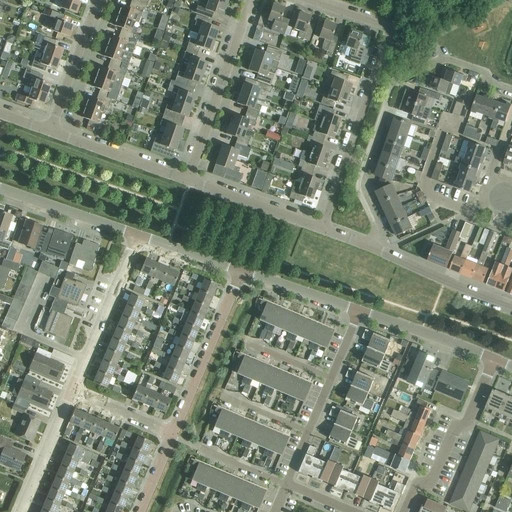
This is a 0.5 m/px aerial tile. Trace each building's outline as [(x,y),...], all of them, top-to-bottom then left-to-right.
[(56,0),(62,2),(60,8),(77,14),(81,2),(74,0),(56,0)] [(131,0),(131,3),(144,8),(146,9),(148,0),(131,0)] [(227,6),(210,0),(208,0),(207,5),(201,3),(200,8),(197,7),(195,13),(211,18),(213,13),(223,16),(227,6)] [(122,6),(118,16),(134,22),(138,23),(144,8),(131,3),(129,8),(122,6)] [(273,4),(267,20),(273,22),(271,31),(284,35),(289,21),(281,19),(285,8),(273,4)] [(43,15),(50,17),(48,23),(54,25),(52,31),(68,37),(73,25),(61,21),(63,16),(51,11),(45,9),(43,15)] [(299,12),(294,29),(300,31),(297,38),(309,41),(313,29),(307,28),(311,16),(299,12)] [(198,34),(215,40),(219,29),(207,25),(209,20),(196,15),(194,21),(196,21),(194,26),(200,28),(198,34)] [(122,28),(120,34),(133,38),(137,29),(132,27),(134,22),(118,16),(115,26),(122,28)] [(324,21),(319,38),(325,40),(321,50),(327,52),(325,55),(331,57),(338,38),(332,36),(336,25),(324,21)] [(340,54),(344,55),(348,57),(348,55),(351,56),(349,61),(359,65),(365,47),(358,45),(362,34),(351,30),(345,46),(343,46),(340,54)] [(111,37),(107,47),(132,55),(137,40),(133,38),(120,34),(118,39),(111,37)] [(186,49),(198,53),(200,47),(211,51),(215,40),(198,34),(196,41),(190,39),(186,49)] [(38,35),(35,44),(46,47),(44,54),(60,60),(64,50),(54,46),(56,41),(38,35)] [(107,47),(104,56),(111,59),(109,64),(119,68),(120,68),(127,70),(132,55),(107,47)] [(255,50),(252,60),(276,69),(282,52),(267,47),(265,53),(255,50)] [(187,67),(203,73),(207,62),(196,58),(198,53),(186,49),(183,59),(189,61),(187,67)] [(44,54),(37,51),(31,67),(45,72),(47,66),(57,70),(60,60),(44,54)] [(276,69),(252,60),(248,71),(258,74),(256,80),(271,85),(276,69)] [(100,67),(96,77),(113,83),(121,86),(127,70),(120,68),(119,68),(109,64),(107,70),(100,67)] [(175,82),(186,86),(188,80),(199,84),(203,73),(187,67),(184,74),(178,72),(175,82)] [(26,69),(23,78),(28,80),(26,87),(31,88),(48,94),(51,84),(42,81),(43,76),(26,69)] [(333,83),(330,89),(348,95),(352,85),(342,81),(344,76),(332,71),(328,81),(333,83)] [(448,71),(445,81),(450,83),(454,85),(460,87),(462,81),(466,82),(468,77),(448,71)] [(295,75),(291,85),(297,88),(301,78),(295,75)] [(300,89),(306,91),(310,78),(304,76),(300,89)] [(100,90),(98,95),(109,99),(111,93),(109,93),(113,83),(96,77),(93,87),(100,90)] [(435,78),(431,88),(450,95),(454,85),(450,83),(445,81),(435,78)] [(175,101),(192,107),(195,96),(184,92),(186,86),(175,82),(171,81),(167,91),(177,94),(175,101)] [(244,83),(240,94),(257,99),(259,94),(265,96),(266,92),(270,93),(272,87),(257,82),(255,87),(244,83)] [(48,94),(31,88),(26,87),(23,97),(17,95),(15,100),(33,106),(34,101),(44,104),(48,94)] [(409,95),(406,102),(426,108),(431,110),(434,100),(440,101),(442,95),(421,88),(419,94),(411,92),(410,96),(409,95)] [(348,95),(330,89),(328,95),(324,93),(320,103),(333,108),(335,102),(345,106),(348,95)] [(248,108),(246,113),(257,117),(261,107),(255,105),(257,99),(240,94),(237,104),(248,108)] [(89,98),(86,108),(102,113),(104,108),(108,109),(111,100),(109,99),(98,95),(96,100),(89,98)] [(473,97),(466,95),(463,104),(459,116),(466,118),(473,97)] [(477,113),(483,115),(490,98),(485,96),(484,98),(478,96),(472,113),(477,114),(477,113)] [(490,119),(494,120),(500,104),(493,102),(494,99),(490,98),(483,115),(490,117),(490,119)] [(163,115),(174,119),(176,114),(188,118),(192,107),(175,101),(173,107),(167,105),(163,115)] [(426,108),(406,102),(404,109),(405,109),(404,113),(414,116),(412,122),(426,127),(428,121),(422,119),(426,108)] [(463,104),(457,102),(453,114),(459,116),(463,104)] [(500,104),(494,120),(491,128),(496,130),(500,121),(506,123),(511,105),(507,104),(506,106),(500,104)] [(322,123),(337,128),(340,118),(332,116),(334,110),(319,105),(317,111),(314,120),(316,121),(322,123)] [(102,113),(86,108),(82,118),(89,120),(87,126),(100,130),(104,120),(100,119),(102,113)] [(233,114),(229,124),(246,130),(248,125),(254,127),(257,117),(246,113),(244,118),(233,114)] [(163,134),(180,140),(184,129),(172,125),(174,119),(163,115),(160,125),(166,128),(163,134)] [(278,124),(284,126),(286,118),(280,116),(278,124)] [(395,119),(391,131),(408,137),(412,125),(395,119)] [(314,132),(312,137),(324,141),(325,136),(333,138),(337,128),(322,123),(316,121),(313,131),(314,132)] [(237,138),(235,143),(247,147),(250,138),(244,135),(246,130),(229,124),(226,134),(237,138)] [(463,136),(475,140),(477,134),(466,130),(463,136)] [(391,131),(387,142),(404,148),(408,137),(391,131)] [(176,151),(180,140),(163,134),(157,132),(151,149),(163,153),(165,147),(176,151)] [(447,135),(444,146),(449,148),(453,137),(447,135)] [(313,148),(311,154),(326,159),(330,149),(322,146),(324,141),(312,137),(308,136),(307,141),(310,142),(309,147),(313,148)] [(486,144),(497,148),(499,141),(488,138),(486,144)] [(387,142),(383,153),(400,159),(404,148),(387,142)] [(469,148),(467,154),(484,160),(486,156),(484,155),(486,148),(469,142),(468,148),(469,148)] [(222,145),(219,155),(235,161),(237,155),(247,159),(251,149),(247,147),(235,143),(234,149),(222,145)] [(303,151),(298,166),(302,168),(313,172),(315,166),(323,169),(326,159),(311,154),(303,151)] [(383,153),(379,165),(396,171),(402,173),(406,161),(400,159),(383,153)] [(457,158),(455,163),(462,165),(478,171),(480,164),(483,165),(484,160),(467,154),(465,160),(457,158)] [(235,161),(219,155),(215,165),(227,169),(225,174),(241,180),(243,174),(238,172),(240,168),(233,166),(235,161)] [(375,176),(381,178),(392,182),(396,171),(379,165),(375,176)] [(461,171),(459,177),(477,183),(478,178),(476,178),(478,171),(462,165),(460,170),(461,171)] [(302,179),(300,184),(316,190),(319,180),(311,177),(313,172),(302,168),(298,178),(302,179)] [(442,171),(435,169),(432,180),(438,182),(442,171)] [(241,180),(225,174),(223,178),(241,185),(242,180),(241,180)] [(477,183),(459,177),(457,183),(456,182),(454,188),(470,194),(473,187),(475,187),(477,183)] [(376,192),(381,203),(398,196),(392,183),(392,182),(381,178),(379,184),(381,190),(376,192)] [(294,182),(288,198),(302,203),(304,197),(312,200),(316,190),(300,184),(294,182)] [(381,203),(386,214),(403,207),(398,196),(381,203)] [(386,214),(391,225),(407,218),(403,207),(386,214)] [(506,225),(510,211),(506,209),(501,223),(506,225)] [(0,247),(9,251),(10,247),(12,243),(4,240),(12,216),(0,211),(0,247)] [(432,212),(426,215),(429,221),(430,221),(433,226),(438,223),(432,212)] [(407,218),(391,225),(396,236),(413,229),(407,218)] [(30,249),(40,253),(45,238),(39,236),(43,226),(25,221),(18,243),(31,247),(30,249)] [(485,229),(479,243),(485,246),(491,231),(489,230),(485,229)] [(45,238),(40,253),(51,256),(51,254),(64,258),(72,236),(55,230),(51,240),(45,238)] [(428,261),(447,269),(452,256),(461,233),(454,230),(446,250),(434,245),(428,261)] [(477,265),(472,279),(483,284),(489,269),(482,267),(496,233),(491,231),(485,246),(482,255),(479,261),(477,265)] [(69,264),(75,267),(77,260),(84,263),(82,269),(91,272),(100,246),(83,240),(82,246),(75,244),(69,264)] [(449,270),(461,275),(468,256),(472,247),(466,245),(460,259),(452,256),(447,269),(450,270),(449,270)] [(12,262),(16,249),(10,247),(9,251),(6,260),(12,262)] [(487,285),(495,288),(511,249),(507,247),(500,265),(496,263),(487,285)] [(511,249),(495,288),(504,292),(511,272),(511,269),(508,268),(511,258),(511,249)] [(479,261),(468,256),(461,275),(472,279),(477,265),(479,261)] [(16,272),(19,264),(6,260),(3,259),(1,267),(0,266),(0,288),(3,289),(10,270),(16,272)] [(140,272),(151,277),(157,264),(146,259),(140,272)] [(42,261),(37,272),(43,274),(47,263),(42,261)] [(53,265),(47,263),(43,274),(48,276),(53,265)] [(151,277),(162,282),(168,268),(157,264),(151,277)] [(58,268),(53,265),(48,276),(54,279),(58,268)] [(26,268),(24,273),(35,277),(37,272),(26,268)] [(168,268),(162,282),(174,286),(179,273),(168,268)] [(24,273),(21,278),(33,283),(35,277),(24,273)] [(55,294),(51,303),(64,309),(67,303),(76,306),(78,300),(84,285),(64,277),(57,295),(55,294)] [(21,278),(19,284),(30,288),(33,283),(21,278)] [(204,279),(199,291),(213,296),(217,285),(204,279)] [(19,284),(17,289),(28,294),(30,288),(19,284)] [(145,291),(134,286),(132,291),(143,296),(145,291)] [(98,287),(95,291),(103,296),(106,291),(98,287)] [(160,287),(155,299),(159,300),(164,289),(160,287)] [(17,289),(14,295),(25,299),(28,294),(17,289)] [(199,291),(195,301),(208,307),(213,296),(199,291)] [(130,293),(125,305),(140,311),(145,300),(130,293)] [(12,300),(12,299),(0,294),(0,301),(10,305),(12,300)] [(12,300),(23,305),(25,299),(14,295),(12,299),(12,300)] [(264,329),(268,331),(278,306),(263,299),(259,304),(264,307),(259,320),(266,323),(264,329)] [(10,305),(10,306),(21,311),(23,305),(12,300),(10,305)] [(195,301),(190,312),(204,318),(208,307),(195,301)] [(64,309),(51,303),(48,313),(50,313),(43,331),(63,339),(69,324),(71,318),(62,314),(64,309)] [(125,305),(121,316),(135,322),(154,330),(156,326),(142,321),(143,319),(137,316),(140,311),(125,305)] [(10,306),(7,311),(18,316),(21,311),(10,306)] [(275,327),(282,330),(290,311),(278,306),(268,331),(272,333),(275,327)] [(145,314),(160,320),(162,313),(154,310),(153,312),(147,309),(145,314)] [(7,311),(5,317),(16,322),(18,316),(7,311)] [(286,339),(290,340),(301,315),(290,311),(282,330),(289,332),(286,339)] [(190,312),(185,324),(199,330),(204,318),(190,312)] [(297,336),(304,339),(312,320),(301,315),(290,340),(294,342),(297,336)] [(121,316),(116,327),(130,333),(135,322),(121,316)] [(16,322),(5,317),(1,326),(12,331),(16,322)] [(308,348),(312,350),(323,325),(312,320),(304,339),(311,342),(308,348)] [(181,335),(194,340),(199,330),(185,324),(181,334),(181,335)] [(323,325),(312,350),(316,351),(319,345),(326,348),(334,329),(323,325)] [(116,327),(111,338),(125,344),(128,339),(130,333),(116,327)] [(368,347),(385,355),(392,341),(366,330),(363,338),(371,342),(369,347),(368,347)] [(175,332),(174,336),(179,338),(176,345),(176,346),(190,351),(194,340),(181,335),(181,334),(175,332)] [(22,336),(20,342),(26,345),(29,338),(22,336)] [(157,337),(153,346),(161,349),(163,345),(165,340),(157,337)] [(111,338),(107,349),(121,355),(125,344),(111,338)] [(176,346),(171,357),(185,363),(190,351),(176,346)] [(385,355),(368,347),(368,348),(369,348),(363,362),(388,373),(392,364),(383,360),(385,355)] [(29,368),(57,380),(63,365),(49,359),(51,354),(38,348),(29,368)] [(153,348),(151,352),(165,358),(166,354),(153,348)] [(107,349),(102,360),(116,366),(121,355),(107,349)] [(241,383),(245,384),(256,359),(240,353),(237,357),(242,361),(236,373),(244,377),(241,383)] [(409,382),(424,389),(425,385),(436,389),(435,390),(462,401),(470,383),(433,367),(436,359),(421,353),(409,382)] [(171,357),(167,368),(181,374),(185,363),(171,357)] [(252,380),(259,383),(267,364),(256,359),(245,384),(249,386),(252,380)] [(102,360),(97,371),(111,377),(116,366),(102,360)] [(263,392),(268,394),(278,369),(267,364),(259,383),(266,386),(263,392)] [(128,371),(122,368),(119,374),(128,378),(131,372),(128,371)] [(181,374),(167,368),(162,379),(176,385),(181,374)] [(352,385),(351,386),(369,393),(375,379),(350,368),(346,377),(355,381),(352,386),(352,385)] [(274,389),(281,392),(289,373),(278,369),(268,394),(271,396),(274,389)] [(111,377),(97,371),(92,382),(107,388),(111,377)] [(285,401),(290,403),(300,378),(289,373),(281,392),(288,395),(285,401)] [(17,396),(45,408),(52,393),(37,387),(39,381),(26,376),(17,396)] [(149,391),(155,379),(150,377),(145,389),(137,386),(131,401),(142,406),(149,391)] [(300,378),(290,403),(294,405),(296,399),(303,402),(311,383),(300,378)] [(176,388),(165,383),(162,389),(163,390),(174,394),(176,388)] [(369,393),(351,386),(352,387),(346,400),(371,411),(375,402),(367,399),(369,393)] [(496,404),(501,392),(496,390),(496,391),(493,390),(489,401),(496,404)] [(149,391),(142,406),(153,410),(159,395),(156,394),(149,391)] [(501,392),(496,404),(503,407),(508,396),(506,395),(501,392)] [(159,395),(153,410),(165,415),(171,400),(160,396),(159,395)] [(510,397),(508,396),(503,407),(511,410),(511,406),(511,396),(510,397)] [(399,412),(426,424),(432,411),(426,408),(428,404),(418,400),(417,404),(421,406),(417,415),(411,412),(412,410),(402,406),(399,412)] [(503,407),(496,404),(489,401),(484,412),(499,418),(503,407)] [(11,409),(21,414),(24,408),(14,404),(11,409)] [(219,436),(223,438),(233,413),(217,406),(214,411),(219,414),(214,427),(221,430),(219,436)] [(335,424),(352,432),(358,417),(333,407),(330,415),(338,419),(336,424),(335,424)] [(511,410),(503,407),(499,418),(511,423),(511,410)] [(74,425),(80,428),(86,413),(75,408),(68,423),(64,435),(69,437),(74,425)] [(426,424),(399,412),(394,410),(392,417),(407,423),(404,429),(421,436),(426,424)] [(86,413),(80,428),(91,433),(97,417),(86,413)] [(229,433),(236,436),(244,417),(233,413),(223,438),(227,440),(229,433)] [(15,435),(31,441),(39,421),(23,415),(15,435)] [(108,422),(97,417),(91,433),(102,437),(108,422)] [(241,445),(245,447),(256,422),(244,417),(236,436),(243,439),(241,445)] [(119,427),(108,422),(102,437),(113,442),(119,427)] [(251,443),(259,446),(267,427),(256,422),(245,447),(249,449),(251,443)] [(352,432),(335,424),(335,425),(336,425),(330,439),(355,450),(359,441),(350,437),(352,432)] [(263,455),(267,457),(278,432),(267,427),(259,446),(265,449),(263,455)] [(404,430),(401,428),(399,434),(389,430),(386,436),(393,439),(415,449),(421,436),(404,429),(404,430)] [(122,430),(119,438),(123,439),(125,436),(131,439),(132,434),(122,430)] [(278,432),(267,457),(271,458),(274,452),(281,455),(289,436),(278,432)] [(481,432),(475,447),(493,455),(497,445),(503,447),(505,442),(499,440),(481,432)] [(78,433),(74,442),(78,444),(82,435),(78,433)] [(0,454),(1,455),(0,457),(0,462),(18,471),(25,455),(11,449),(13,444),(0,437),(0,454)] [(137,437),(132,448),(148,455),(153,443),(137,437)] [(370,444),(376,447),(379,440),(373,437),(370,444)] [(393,439),(392,443),(399,447),(395,455),(397,456),(410,461),(415,449),(393,439)] [(67,443),(63,454),(78,461),(88,465),(93,454),(67,443)] [(309,475),(311,476),(318,459),(313,457),(316,448),(311,446),(307,455),(300,473),(299,473),(308,477),(309,475)] [(475,447),(469,461),(493,471),(495,466),(489,464),(493,455),(475,447)] [(132,448),(128,459),(143,465),(148,455),(132,448)] [(63,454),(58,465),(73,471),(75,467),(78,461),(63,454)] [(391,454),(386,465),(392,467),(405,473),(410,461),(397,456),(391,454)] [(128,459),(123,470),(138,477),(143,465),(128,459)] [(196,490),(200,491),(211,466),(195,459),(192,464),(197,468),(191,480),(199,483),(196,490)] [(322,480),(329,483),(337,464),(330,461),(328,464),(318,459),(311,476),(314,477),(313,479),(321,483),(322,480)] [(119,467),(105,461),(104,466),(117,471),(119,467)] [(469,461),(463,475),(481,483),(485,473),(491,476),(493,471),(469,461)] [(344,490),(346,491),(353,474),(343,470),(344,467),(337,464),(329,483),(335,486),(334,488),(343,492),(344,490)] [(58,465),(53,476),(69,482),(73,472),(73,471),(58,465)] [(207,487),(214,490),(222,471),(211,466),(200,491),(204,493),(207,487)] [(123,470),(119,481),(134,487),(138,477),(123,470)] [(218,499),(222,501),(233,476),(222,471),(214,490),(221,493),(218,499)] [(358,495),(364,498),(372,479),(365,476),(364,478),(353,474),(346,491),(349,492),(348,494),(357,498),(358,495)] [(463,475),(456,490),(481,500),(483,495),(477,492),(481,483),(463,475)] [(85,498),(66,489),(69,482),(53,476),(49,487),(64,493),(64,494),(83,502),(85,498)] [(229,496),(236,499),(244,480),(233,476),(222,501),(226,502),(229,496)] [(380,504),(382,505),(389,489),(379,485),(380,482),(372,479),(364,498),(371,501),(370,503),(379,507),(380,504)] [(240,508),(244,510),(255,485),(244,480),(236,499),(243,502),(240,508)] [(119,481),(114,492),(129,499),(134,487),(119,481)] [(389,489),(382,505),(385,507),(384,509),(391,511),(392,511),(393,511),(392,511),(400,494),(404,485),(398,483),(394,491),(389,489)] [(255,485),(244,510),(248,511),(251,506),(258,509),(266,490),(255,485)] [(49,487),(44,498),(59,504),(64,494),(64,493),(49,487)] [(481,500),(456,490),(450,504),(469,511),(473,502),(479,504),(481,500)] [(114,492),(109,503),(125,510),(129,499),(114,492)] [(500,496),(495,508),(505,511),(506,511),(511,501),(500,496)] [(44,498),(39,509),(46,511),(56,511),(59,504),(44,498)] [(445,511),(447,508),(428,500),(425,507),(423,506),(420,511),(445,511)] [(109,503),(105,511),(123,511),(125,510),(109,503)]
